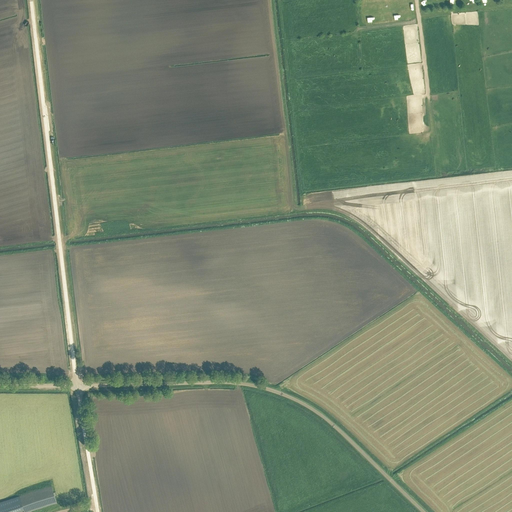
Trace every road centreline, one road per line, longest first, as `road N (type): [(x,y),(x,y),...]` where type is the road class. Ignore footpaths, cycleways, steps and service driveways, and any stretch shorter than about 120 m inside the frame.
road 1 (unclassified): [(424,511),(327,419),(276,391),(227,381),(76,385)]
road 2 (unclassified): [(76,385),(31,0)]
road 3 (unclassified): [(97,511),(76,385)]
